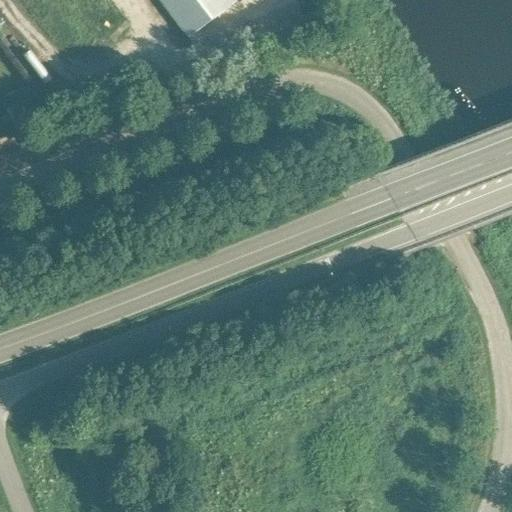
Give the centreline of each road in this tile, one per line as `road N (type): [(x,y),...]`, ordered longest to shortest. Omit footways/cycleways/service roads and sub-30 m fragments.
road 1 (unclassified): [(488,511),(507,411),(487,302),(379,117),(347,91),(302,81),(259,87),(0,188)]
road 2 (unclassified): [(0,392),(511,192)]
road 3 (secondary): [(0,350),(511,150)]
